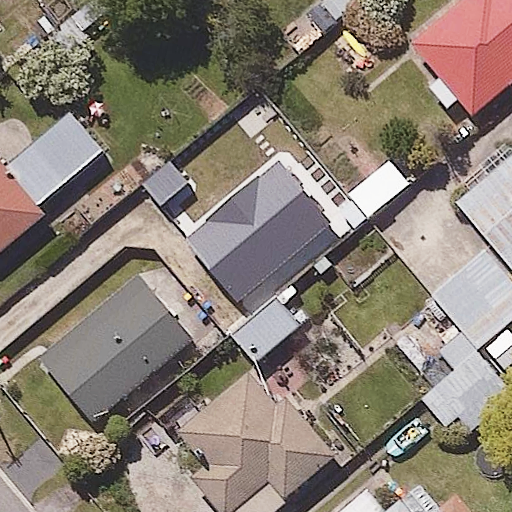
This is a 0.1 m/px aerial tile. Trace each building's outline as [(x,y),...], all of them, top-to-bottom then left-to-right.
[(453,117),(469,102),(480,114),(511,86),(511,0),(448,0),(409,35),(444,74),(428,89),(453,117)] [(0,59),(8,53),(0,43),(0,26),(2,25),(0,22),(0,59)] [(45,200),(111,146),(75,104),(9,159),(0,148),(0,249),(51,207),(45,200)] [(429,395),(463,435),(511,393),(511,380),(507,375),(511,370),(511,154),(456,202),(492,244),(433,295),(481,350),(429,395)] [(136,266),(37,349),(101,426),(200,343),(136,266)] [(224,320),(257,360),(304,321),(270,281),(224,320)] [(248,363),(181,422),(213,459),(199,472),(233,511),(270,511),(341,450),(281,382),(272,390),(248,363)] [(416,511),(404,497),(391,508),(367,481),(332,511),(416,511)]
